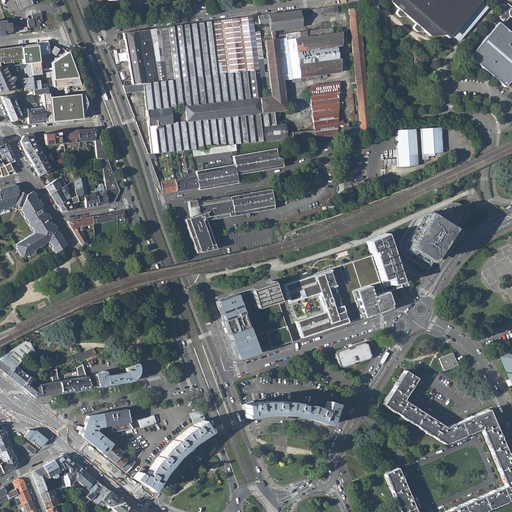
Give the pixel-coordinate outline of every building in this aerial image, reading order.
[(31,0),(14,0),(13,0),(17,10),(33,4),(31,0)] [(391,0),(392,2),(401,8),(399,11),(399,13),(402,16),(405,15),(407,12),(419,21),(416,24),(417,26),(420,29),(423,28),(425,25),(434,32),(449,30),(453,34),(456,30),(463,35),(471,25),(465,19),(467,16),(474,21),(481,13),(474,7),(476,4),(483,10),(490,0),(391,0)] [(511,0),(508,0),(501,10),(509,16),(511,12),(511,0)] [(360,7),(349,8),(360,132),(371,131),(360,7)] [(39,25),(40,23),(42,21),(41,13),(31,15),(32,19),(28,19),(27,21),(28,27),(29,28),(39,27),(39,25)] [(143,92),(146,132),(147,133),(149,154),(176,151),(184,151),(191,150),(194,150),(194,148),(234,144),(261,141),(259,110),(259,100),(263,99),(263,77),(261,77),(261,60),(264,60),(264,26),(260,26),(259,15),(150,29),(158,82),(145,83),(131,85),(122,86),(125,93),(143,92)] [(474,51),(511,80),(511,79),(511,23),(503,16),(500,19),(496,15),(473,45),(477,48),(474,51)] [(0,36),(4,36),(3,34),(10,33),(11,31),(10,23),(6,23),(6,20),(0,21),(0,36)] [(150,29),(136,31),(145,83),(158,82),(150,29)] [(124,44),(131,85),(145,83),(136,31),(122,33),(124,44)] [(36,44),(38,52),(39,63),(44,62),(44,57),(44,54),(47,54),(46,43),(36,44)] [(20,46),(21,54),(38,52),(36,44),(20,46)] [(7,55),(9,66),(11,66),(19,65),(23,65),(21,54),(20,46),(3,48),(0,48),(0,67),(4,67),(2,55),(4,55),(7,55)] [(59,49),(54,46),(50,52),(55,56),(59,49)] [(39,63),(38,52),(21,54),(23,65),(29,64),(39,63)] [(52,80),(52,87),(64,86),(66,86),(78,85),(76,78),(67,52),(50,63),(52,80)] [(23,65),(19,65),(19,69),(24,69),(25,76),(40,74),(39,63),(29,64),(23,65)] [(0,91),(14,90),(13,88),(10,83),(13,82),(14,79),(13,77),(11,77),(8,78),(0,81),(0,91)] [(23,81),(24,91),(33,90),(32,82),(31,78),(23,79),(23,81)] [(40,89),(39,81),(32,82),(33,90),(40,89)] [(309,85),(313,130),(299,131),(299,138),(339,134),(338,125),(341,125),(337,82),(309,85)] [(48,97),(48,94),(42,94),(43,108),(44,122),(80,119),(87,104),(83,94),(67,96),(64,96),(48,97)] [(26,105),(35,104),(33,95),(20,97),(22,102),(23,105),(26,105)] [(0,96),(11,121),(11,122),(20,118),(19,116),(16,111),(18,110),(19,110),(14,99),(13,98),(12,98),(10,97),(10,96),(0,96)] [(44,122),(43,108),(36,108),(36,104),(35,104),(26,105),(27,124),(44,122)] [(273,109),(259,110),(261,141),(283,139),(283,126),(274,126),(273,109)] [(420,129),(422,155),(443,153),(441,128),(420,129)] [(85,130),(86,141),(95,140),(94,135),(93,129),(85,130)] [(418,166),(415,129),(395,130),(397,164),(397,168),(418,166)] [(62,132),(64,143),(72,142),(72,147),(78,146),(78,142),(77,130),(62,132)] [(77,130),(78,142),(86,141),(85,130),(77,130)] [(44,133),(44,145),(52,144),(64,143),(62,132),(59,132),(44,133)] [(147,154),(149,154),(147,133),(146,132),(139,133),(147,154)] [(43,141),(42,134),(30,135),(23,135),(19,141),(24,150),(36,145),(34,142),(43,141)] [(106,191),(108,203),(114,202),(119,192),(103,149),(98,135),(94,135),(95,140),(96,159),(100,159),(106,191)] [(5,156),(8,163),(11,162),(14,160),(7,144),(0,146),(0,155),(1,157),(5,156)] [(234,144),(194,148),(194,150),(191,150),(192,157),(235,151),(234,144)] [(24,150),(33,165),(44,159),(43,158),(41,154),(36,145),(24,150)] [(238,175),(283,167),(281,159),(276,157),(275,148),(232,156),(234,165),(194,172),(195,173),(195,177),(197,188),(197,190),(237,184),(236,176),(238,175)] [(58,153),(51,157),(57,166),(64,162),(66,162),(65,152),(58,153)] [(33,165),(39,177),(41,176),(40,175),(47,171),(48,172),(50,171),(44,159),(33,165)] [(0,177),(14,173),(11,167),(10,168),(8,163),(5,164),(2,165),(1,163),(0,163),(0,177)] [(61,172),(63,174),(73,167),(71,165),(61,172)] [(189,178),(191,189),(197,188),(195,177),(195,173),(188,174),(189,178)] [(181,179),(183,190),(191,189),(189,178),(186,178),(185,174),(180,174),(181,179)] [(45,186),(50,194),(60,187),(55,179),(45,186)] [(83,179),(80,180),(81,187),(82,194),(85,207),(98,205),(95,194),(95,193),(90,194),(87,195),(83,179)] [(174,180),(176,192),(183,190),(181,179),(174,180)] [(160,182),(162,194),(176,192),(174,180),(160,182)] [(21,256),(41,244),(47,240),(54,252),(66,244),(59,234),(57,235),(32,194),(30,192),(28,193),(26,194),(24,194),(25,191),(21,190),(20,192),(18,191),(17,186),(14,187),(13,184),(0,187),(0,209),(11,207),(12,205),(12,204),(15,203),(18,204),(20,206),(19,209),(33,231),(13,243),(21,256)] [(30,192),(17,186),(18,191),(20,192),(21,190),(25,191),(24,194),(26,194),(28,193),(30,192)] [(50,194),(53,200),(62,194),(67,193),(64,186),(60,187),(50,194)] [(75,193),(76,196),(82,194),(81,187),(75,189),(74,190),(75,193)] [(204,222),(273,209),(270,189),(195,203),(195,200),(186,202),(188,218),(183,220),(195,253),(214,249),(204,222)] [(95,194),(98,205),(106,203),(107,203),(104,191),(100,192),(99,190),(95,191),(95,193),(95,194)] [(34,193),(32,194),(57,235),(59,234),(34,193)] [(53,200),(56,205),(65,200),(72,197),(71,195),(68,196),(67,193),(62,194),(53,200)] [(77,201),(76,196),(72,197),(65,200),(56,205),(61,212),(77,209),(75,206),(70,207),(67,202),(70,202),(71,203),(77,201)] [(417,224),(405,242),(404,244),(404,247),(406,250),(429,265),(443,244),(444,243),(452,230),(460,216),(461,209),(460,206),(457,203),(453,202),(446,205),(426,214),(426,215),(427,219),(422,221),(417,224)] [(94,221),(120,217),(120,219),(124,219),(123,217),(123,210),(91,216),(92,222),(94,221)] [(83,225),(92,223),(92,222),(91,216),(67,220),(67,221),(82,245),(83,245),(87,242),(82,235),(84,234),(81,231),(80,231),(80,229),(83,229),(83,225)] [(384,233),(366,241),(370,252),(372,251),(373,254),(371,255),(380,284),(388,282),(391,292),(402,288),(399,281),(406,280),(398,264),(394,265),(384,233)] [(388,282),(380,284),(371,255),(331,268),(337,286),(326,290),(332,308),(343,304),(347,318),(349,321),(359,318),(351,293),(366,289),(369,299),(383,295),(388,308),(394,305),(398,302),(401,300),(405,297),(402,288),(391,292),(388,282)] [(331,268),(282,284),(288,303),(316,293),(323,311),(294,321),(300,337),(349,321),(347,318),(343,304),(332,308),(326,290),(337,286),(331,268)] [(271,281),(251,288),(258,307),(277,301),(271,281)] [(234,294),(253,352),(271,346),(265,328),(284,322),(281,312),(277,301),(258,307),(251,288),(234,294)] [(366,289),(351,293),(359,318),(388,308),(383,295),(369,299),(366,289)] [(236,358),(253,352),(234,294),(214,301),(232,347),(236,358)] [(290,340),(284,322),(265,328),(271,346),(290,340)] [(0,369),(8,376),(16,367),(24,357),(32,363),(37,357),(28,340),(3,355),(0,358),(0,369)] [(339,364),(342,366),(368,357),(370,354),(366,344),(363,342),(337,351),(335,354),(339,364)] [(75,356),(77,361),(95,354),(93,349),(79,354),(75,356)] [(511,352),(501,357),(511,383),(511,352)] [(457,365),(451,353),(439,358),(444,371),(457,365)] [(115,375),(117,383),(131,381),(134,379),(136,377),(138,375),(139,373),(139,370),(139,368),(137,363),(125,368),(126,370),(125,373),(115,375)] [(63,381),(65,392),(89,388),(82,365),(76,368),(78,378),(63,381)] [(29,378),(16,367),(8,376),(21,387),(29,378)] [(38,387),(40,396),(60,393),(58,382),(57,377),(56,369),(51,372),(52,383),(42,384),(42,385),(38,385),(38,387)] [(382,404),(444,444),(465,435),(480,429),(505,485),(443,511),(416,511),(397,468),(383,473),(399,511),(479,511),(511,498),(511,464),(488,409),(459,421),(445,427),(402,400),(416,378),(404,370),(383,403),(382,404)] [(94,374),(98,387),(117,383),(115,375),(106,376),(104,371),(94,374)] [(40,396),(38,387),(36,388),(35,389),(30,385),(31,384),(30,383),(32,380),(29,377),(29,378),(21,387),(34,398),(40,396)] [(324,407),(326,400),(320,398),(318,405),(324,407)] [(308,418),(328,424),(335,403),(326,400),(324,407),(323,409),(310,405),(308,418)] [(246,417),(267,414),(266,401),(253,403),(252,401),(241,405),(246,417)] [(266,401),(267,414),(287,414),(288,401),(266,401)] [(287,414),(308,418),(310,405),(288,401),(287,414)] [(111,425),(112,433),(132,429),(128,423),(126,410),(104,414),(101,414),(103,427),(106,426),(111,425)] [(81,436),(101,452),(105,446),(108,449),(111,445),(95,432),(97,428),(103,427),(101,414),(87,416),(81,436)] [(191,418),(193,424),(204,420),(202,414),(198,416),(191,418)] [(138,421),(141,428),(156,423),(153,416),(138,421)] [(184,433),(192,443),(209,432),(204,420),(193,424),(194,426),(184,433)] [(33,440),(41,446),(46,439),(35,430),(34,431),(32,430),(28,430),(27,432),(24,435),(23,436),(31,442),(33,440)] [(166,447),(176,457),(192,443),(184,433),(166,447)] [(0,451),(9,446),(5,435),(0,437),(0,451)] [(21,445),(32,454),(35,450),(34,449),(30,446),(24,441),(23,442),(21,445)] [(101,452),(114,463),(120,456),(122,453),(111,445),(108,449),(105,446),(101,452)] [(0,458),(0,462),(1,462),(5,460),(13,455),(9,446),(0,451),(0,453),(1,456),(1,457),(0,458)] [(152,465),(163,473),(176,457),(166,447),(152,465)] [(13,455),(5,460),(6,462),(2,464),(1,462),(0,462),(0,468),(3,473),(15,467),(16,463),(13,455)] [(69,487),(67,479),(50,483),(43,485),(41,480),(51,476),(52,478),(53,478),(56,477),(56,475),(55,474),(62,470),(65,467),(67,468),(78,466),(65,455),(61,455),(33,470),(31,474),(39,494),(51,491),(69,487)] [(114,463),(120,468),(127,460),(122,455),(120,456),(114,463)] [(120,468),(126,473),(135,462),(129,457),(127,460),(120,468)] [(133,478),(152,491),(163,473),(152,465),(145,476),(143,475),(143,476),(138,473),(138,472),(133,478)] [(69,487),(75,479),(82,469),(78,466),(67,468),(68,472),(65,473),(67,479),(69,487)] [(75,479),(90,492),(96,481),(82,469),(75,479)] [(12,482),(17,493),(27,489),(23,480),(18,478),(12,482)] [(86,497),(89,500),(94,496),(101,485),(96,481),(90,492),(83,498),(84,499),(86,497)] [(0,503),(8,499),(4,489),(3,487),(0,488),(0,503)] [(17,494),(21,504),(31,500),(27,489),(17,493),(17,494)] [(101,500),(109,507),(123,503),(108,490),(101,500)] [(54,498),(51,491),(39,494),(42,501),(54,498)] [(42,501),(45,507),(56,504),(54,498),(42,501)] [(22,507),(24,511),(25,511),(35,508),(31,500),(21,504),(16,506),(17,509),(22,507)] [(128,511),(131,509),(123,503),(109,507),(114,511),(128,511)]
